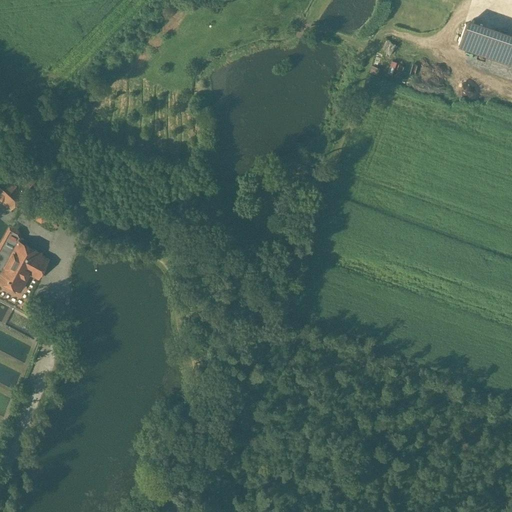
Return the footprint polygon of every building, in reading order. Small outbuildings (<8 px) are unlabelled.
[(511,32),(467,18),(458,45),(511,63),(511,32)] [(16,183),(0,168),(0,197),(10,207),(24,191),(16,183)] [(26,172),(16,183),(24,191),(35,179),(26,172)] [(42,202),(36,204),(33,210),(35,216),(40,219),(47,217),(50,211),(48,205),(42,202)] [(9,227),(0,243),(0,270),(17,240),(19,235),(17,231),(9,227)] [(17,240),(0,270),(0,279),(19,289),(32,265),(41,270),(47,259),(38,254),(39,251),(17,240)]
